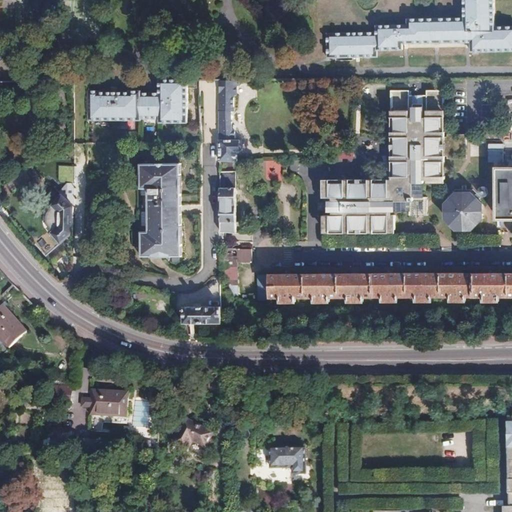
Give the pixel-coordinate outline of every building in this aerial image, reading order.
[(464,0),(465,16),(408,17),(408,23),(377,23),(377,30),(328,31),(328,56),(377,55),(377,48),(402,48),(402,42),(471,41),(472,49),(511,48),(511,24),(496,25),(495,0),(464,0)] [(191,123),(190,88),(190,80),(161,80),(161,95),(142,96),(142,93),(132,93),(132,94),(101,95),(101,93),(90,94),(90,122),(143,122),(143,120),(162,119),(162,123),(191,123)] [(190,80),(190,88),(199,87),(199,80),(190,80)] [(230,98),(230,80),(221,81),(221,160),(232,160),(238,159),(238,150),(240,150),(244,147),(243,141),(239,137),(235,137),(234,127),(232,126),(232,115),(235,115),(235,98),(230,98)] [(389,178),(322,179),(323,224),(323,231),(394,230),(394,214),(390,213),(390,209),(411,210),(411,194),(426,194),(426,179),(429,179),(429,182),(439,182),(443,182),(443,178),(443,154),(446,154),(446,158),(464,158),(465,135),(446,135),(446,138),(443,138),(442,89),(425,90),(425,96),(408,96),(408,89),(390,90),(389,178)] [(185,178),(185,160),(142,161),(143,254),(161,253),(161,256),(169,256),(169,254),(186,253),(186,236),(188,236),(187,228),(185,228),(185,185),(187,185),(187,178),(185,178)] [(232,160),(221,160),(223,227),(239,227),(236,171),(232,171),(232,160)] [(511,169),(498,169),(498,208),(498,215),(498,218),(511,217),(511,169)] [(46,256),(74,232),(74,205),(61,193),(52,203),(55,205),(50,209),(48,215),(47,221),(51,229),(36,243),(46,256)] [(482,219),(482,215),(482,208),(482,204),(472,193),(457,193),(446,204),(446,218),(456,229),(471,230),(482,219)] [(429,194),(426,194),(411,194),(411,210),(411,213),(429,213),(429,194)] [(253,251),(222,248),(222,276),(222,291),(222,293),(222,297),(237,297),(237,261),(253,263),(253,251)] [(511,272),(246,273),(246,299),(271,300),(271,297),(279,297),(280,301),(296,301),(296,296),(314,296),(315,301),(329,301),(330,296),(348,296),(348,301),(363,301),(363,296),(381,296),(382,301),(397,301),(397,296),(415,296),(415,301),(431,301),(431,296),(449,295),(450,301),(465,301),(465,296),(483,295),(484,301),(498,301),(499,296),(511,295),(511,272)] [(222,291),(222,276),(213,276),(213,291),(222,291)] [(184,322),(222,323),(222,297),(222,293),(209,293),(209,306),(184,306),(184,322)] [(3,304),(0,306),(0,338),(8,347),(26,331),(3,304)] [(57,400),(71,400),(72,387),(58,386),(57,400)] [(92,396),(91,422),(128,424),(129,398),(92,396)] [(174,445),(187,451),(193,440),(207,448),(214,434),(186,421),(174,445)] [(53,437),(52,452),(66,452),(66,437),(63,437),(63,433),(56,433),(56,437),(53,437)] [(304,450),(270,449),(270,469),(292,469),(292,474),(304,474),(304,450)]
